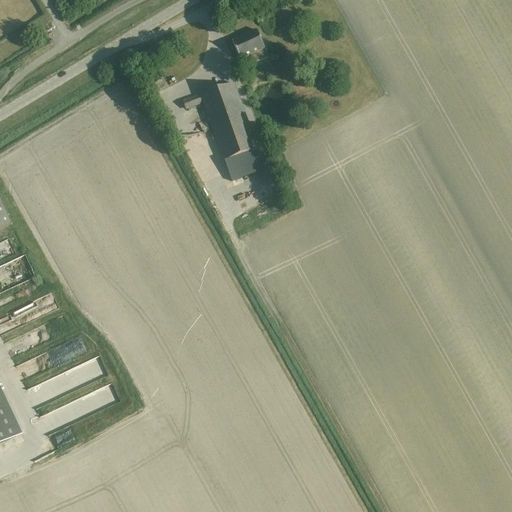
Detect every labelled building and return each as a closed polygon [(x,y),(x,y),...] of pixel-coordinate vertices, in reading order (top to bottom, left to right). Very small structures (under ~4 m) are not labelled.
[(269,58),(261,40),(257,31),(232,42),(237,51),(240,60),(251,56),(254,64),(269,58)] [(201,96),(232,182),(259,172),(252,153),(257,151),(233,84),(201,96)] [(339,99),(347,94),(344,89),(336,94),(339,99)] [(184,102),(186,110),(201,104),(199,97),(184,102)] [(0,230),(12,225),(0,200),(0,230)] [(0,242),(0,259),(22,250),(16,236),(0,242)] [(20,284),(44,275),(35,252),(10,262),(20,284)] [(0,290),(12,285),(5,270),(0,271),(0,290)] [(78,327),(74,314),(57,320),(61,333),(78,327)] [(50,331),(54,337),(60,333),(56,327),(50,331)] [(52,367),(96,347),(90,333),(45,352),(52,367)] [(45,383),(38,385),(38,393),(41,407),(49,404),(61,404),(61,411),(53,413),(56,424),(70,424),(83,420),(83,415),(89,414),(89,407),(87,408),(77,408),(83,406),(66,406),(63,407),(60,398),(84,391),(81,381),(81,382),(79,375),(77,375),(47,383),(45,383)] [(0,445),(22,435),(0,389),(0,445)]
